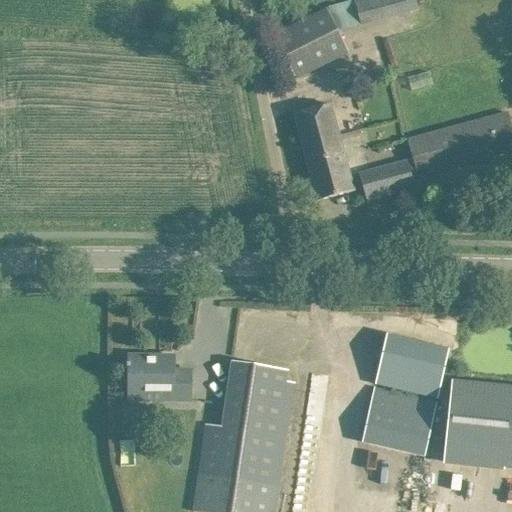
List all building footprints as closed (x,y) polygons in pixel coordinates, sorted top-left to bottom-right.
[(353,0),(354,0),(360,25),(417,10),(413,0),(353,0)] [(273,36),(295,80),(349,53),(327,10),(273,36)] [(294,114),(317,201),(353,192),(330,105),(294,114)] [(359,174),(361,182),(366,201),(415,188),(412,178),(418,176),(418,177),(511,151),(511,132),(507,114),(406,141),(411,160),(359,174)] [(386,337),(381,356),(375,384),(437,398),(448,351),(386,337)] [(191,391),(191,371),(174,371),(174,357),(129,356),(129,364),(127,364),(127,368),(126,391),(157,391),(172,391),(172,403),(191,403),(191,401),(191,391)] [(200,511),(274,511),(287,426),(293,383),(284,381),(286,371),(229,362),(220,422),(205,419),(203,431),(191,511),(200,511)] [(443,462),(511,468),(511,387),(451,382),(443,462)] [(360,445),(421,460),(435,404),(374,389),(360,445)]
